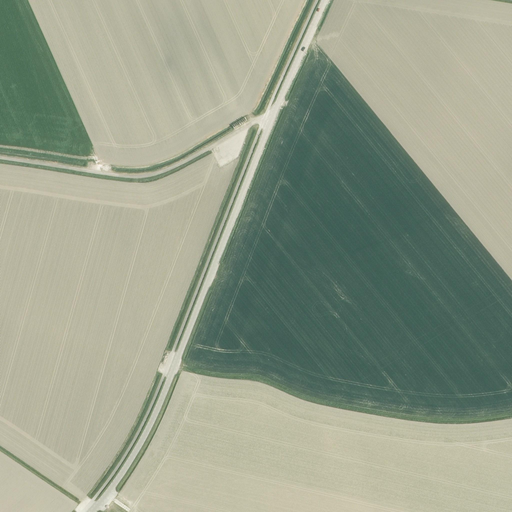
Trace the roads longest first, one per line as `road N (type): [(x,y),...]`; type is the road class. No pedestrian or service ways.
road 1 (tertiary): [(91,511),(154,416),(269,122)]
road 2 (unclassified): [(269,122),(254,121),(148,175),(0,157)]
road 3 (tertiary): [(269,122),(324,0)]
